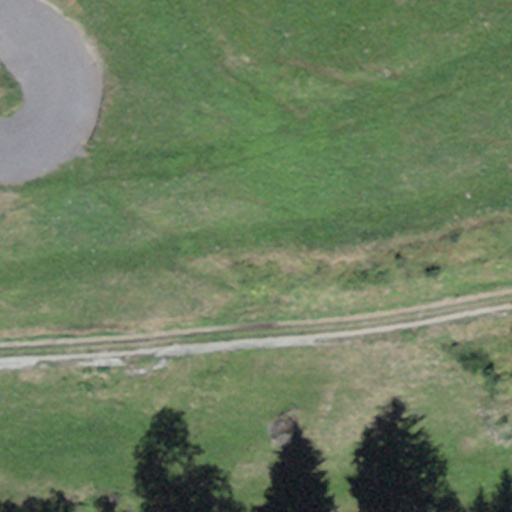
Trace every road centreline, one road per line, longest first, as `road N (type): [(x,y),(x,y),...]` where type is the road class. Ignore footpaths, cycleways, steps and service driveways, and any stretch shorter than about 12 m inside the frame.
road 1 (track): [(0,358),(264,340),(511,298)]
road 2 (tertiary): [(0,3),(40,38),(54,94),(27,152),(0,155)]
